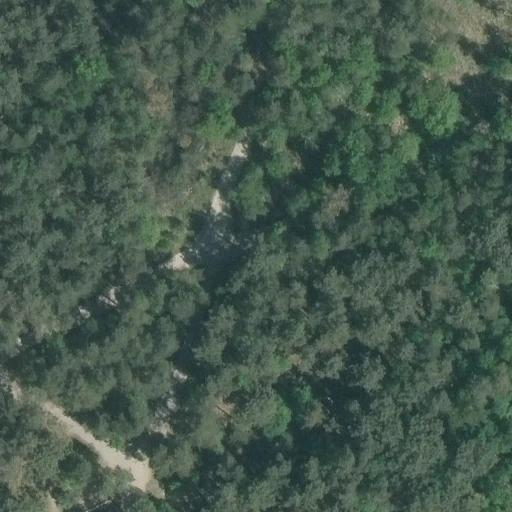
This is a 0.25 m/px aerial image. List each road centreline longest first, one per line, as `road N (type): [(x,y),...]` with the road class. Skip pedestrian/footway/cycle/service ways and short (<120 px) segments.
road 1 (track): [(511,114),(207,251)]
road 2 (track): [(207,251),(282,0)]
road 3 (track): [(207,251),(136,473)]
road 4 (track): [(0,348),(207,251)]
road 5 (track): [(136,473),(0,377)]
